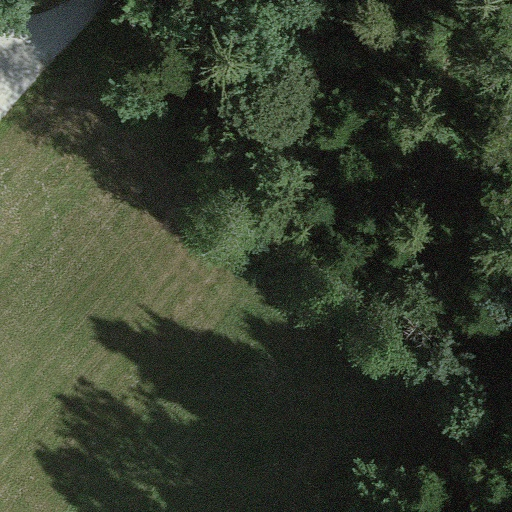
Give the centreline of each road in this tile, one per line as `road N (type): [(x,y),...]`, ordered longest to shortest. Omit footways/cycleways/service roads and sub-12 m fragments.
road 1 (track): [(377,511),(405,456),(511,308)]
road 2 (track): [(0,92),(92,0)]
